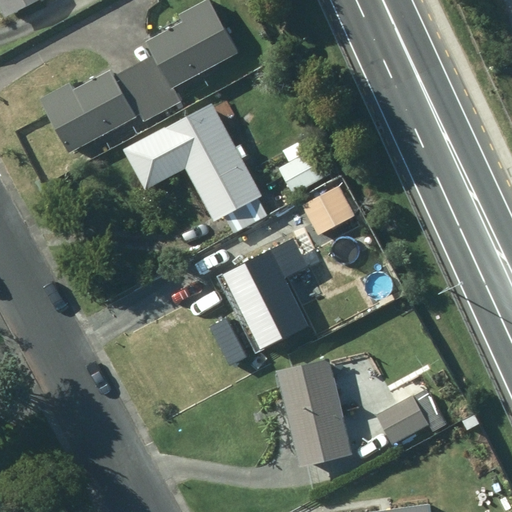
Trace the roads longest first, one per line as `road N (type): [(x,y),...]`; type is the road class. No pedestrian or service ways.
road 1 (primary): [(511,341),(355,0)]
road 2 (residential): [(143,511),(0,247)]
road 3 (primary): [(400,0),(511,239)]
